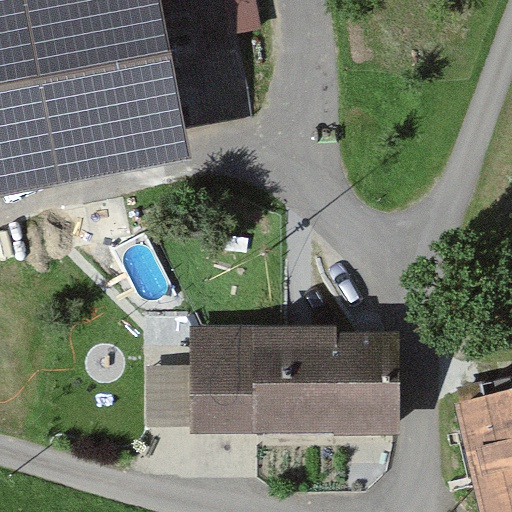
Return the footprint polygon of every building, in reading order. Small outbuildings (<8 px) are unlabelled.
[(0,0),(0,211),(192,174),(159,0),(0,0)] [(195,0),(202,37),(225,33),(218,0),(195,0)] [(255,0),(224,0),(232,38),(263,31),(255,0)] [(339,333),(192,332),(192,370),(149,369),(149,431),(193,431),(193,439),(402,442),(401,340),(338,342),(339,333)] [(511,511),(511,400),(456,414),(479,511),(511,511)]
